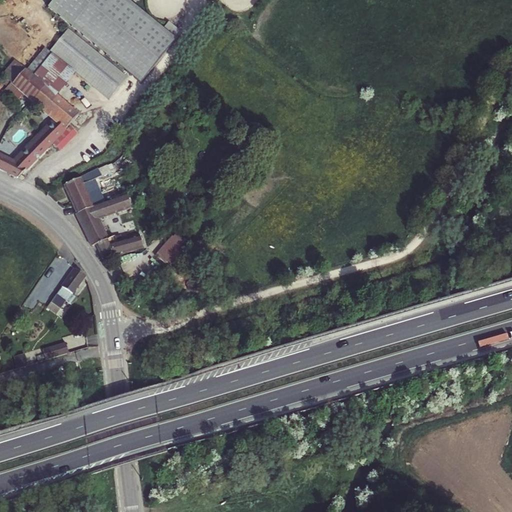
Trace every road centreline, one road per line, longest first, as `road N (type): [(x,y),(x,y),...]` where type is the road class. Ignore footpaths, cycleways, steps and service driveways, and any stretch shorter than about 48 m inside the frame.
road 1 (motorway): [(0,483),(511,329)]
road 2 (motorway): [(511,298),(0,451)]
road 3 (tertiary): [(0,186),(54,219),(104,290),(130,511)]
